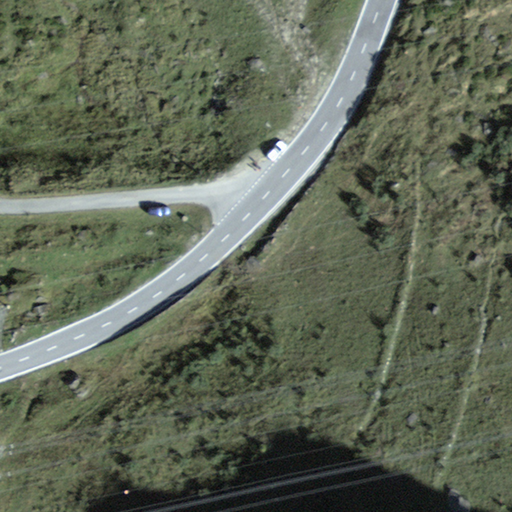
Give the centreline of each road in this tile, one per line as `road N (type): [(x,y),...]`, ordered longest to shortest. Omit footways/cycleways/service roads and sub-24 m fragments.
road 1 (secondary): [(0,367),(150,298),(267,192)]
road 2 (unclassified): [(267,192),(0,206)]
road 3 (secondary): [(267,192),(332,113),(381,0)]
